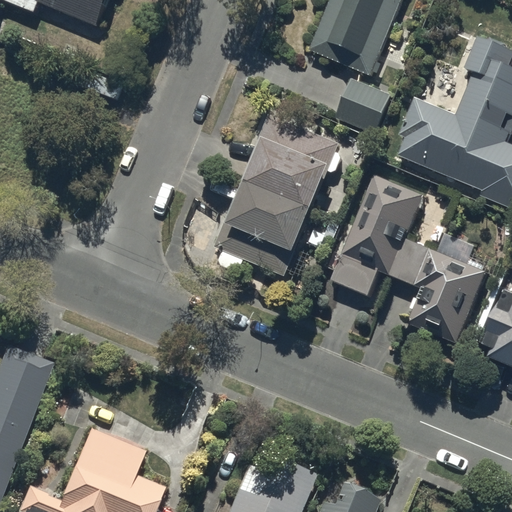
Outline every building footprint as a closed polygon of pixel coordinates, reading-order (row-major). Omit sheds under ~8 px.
[(99,27),(109,0),(0,0),(0,6),(2,0),(3,0),(36,14),(41,3),(99,27)] [(333,0),(312,52),(372,76),(403,0),(333,0)] [(485,192),(483,198),(511,209),(511,146),(508,145),(511,134),(511,70),(510,70),(511,66),(511,52),(480,39),(467,71),(477,74),(459,117),(418,101),(402,137),(408,140),(401,158),(485,192)] [(354,82),(339,120),(378,135),(393,97),(354,82)] [(218,249),(287,278),(341,146),(272,118),(218,249)] [(393,278),(408,242),(426,197),(378,178),(334,283),(371,298),(381,273),(393,278)] [(411,326),(459,346),(488,275),(408,242),(393,278),(425,291),(411,326)] [(511,293),(508,292),(485,346),(496,351),(492,361),(511,368),(511,293)] [(0,507),(54,366),(7,349),(0,368),(0,507)] [(157,511),(166,492),(136,480),(146,455),(92,433),(62,504),(30,491),(20,511),(157,511)] [(303,511),(317,478),(276,461),(259,501),(239,493),(230,511),(303,511)] [(377,511),(380,504),(343,489),(334,510),(323,506),(320,511),(377,511)]
